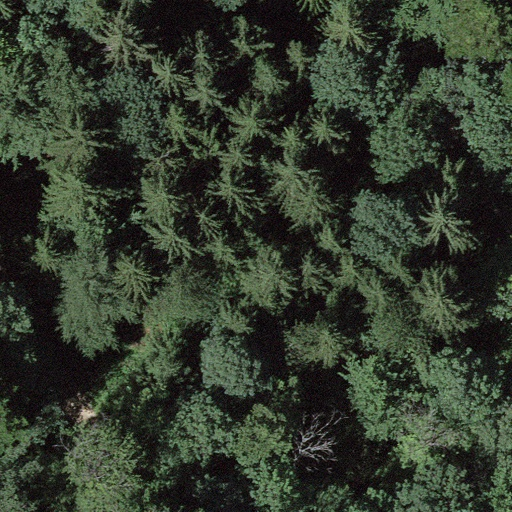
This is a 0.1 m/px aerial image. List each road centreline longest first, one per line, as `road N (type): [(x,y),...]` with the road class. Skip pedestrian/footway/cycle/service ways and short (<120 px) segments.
road 1 (track): [(0,256),(162,511)]
road 2 (track): [(511,151),(413,0)]
